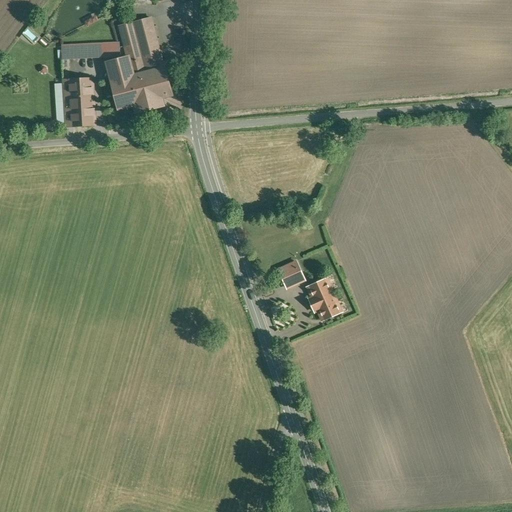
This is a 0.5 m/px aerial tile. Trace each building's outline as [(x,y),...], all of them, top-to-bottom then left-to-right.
[(168,84),(151,19),(120,27),(129,61),(109,67),(120,109),(135,105),(137,112),(163,105),(161,98),(171,95),(168,84)] [(118,44),(63,45),(63,58),(119,57),(118,44)] [(94,80),(64,81),(66,126),(96,125),(94,80)] [(287,288),(306,281),(298,261),(279,269),(287,288)] [(343,311),(329,278),(308,287),(312,297),(309,299),(315,313),(318,312),(322,320),(343,311)]
